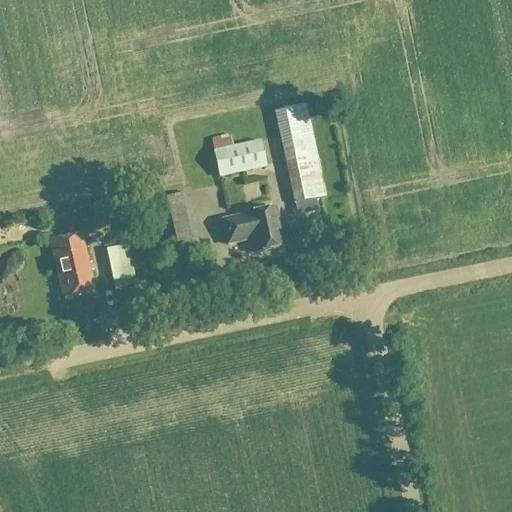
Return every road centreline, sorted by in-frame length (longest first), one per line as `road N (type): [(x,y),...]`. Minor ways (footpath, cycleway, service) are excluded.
road 1 (track): [(0,370),(390,288)]
road 2 (unclassified): [(415,511),(378,337),(380,301),(390,288),(511,263)]
